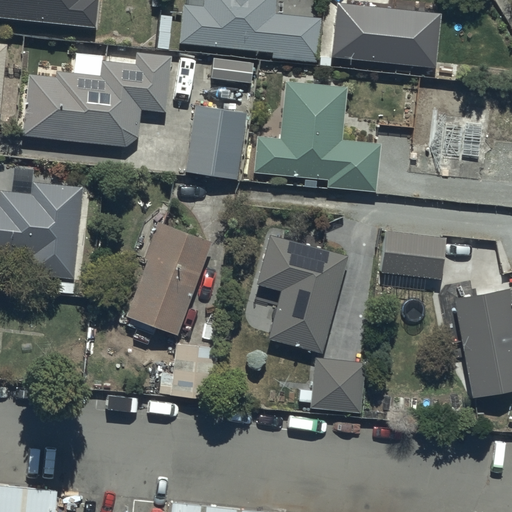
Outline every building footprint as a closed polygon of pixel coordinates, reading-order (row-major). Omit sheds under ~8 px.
[(0,0),(0,16),(95,25),(97,0),(0,0)] [(276,0),(204,0),(204,6),(185,4),(182,45),(272,51),(272,58),(317,61),(320,16),(276,13),(276,0)] [(441,17),(337,6),(331,58),(436,69),(441,17)] [(10,46),(0,45),(0,119),(3,120),(10,46)] [(167,112),(172,53),(134,50),(133,61),(101,58),(100,72),(55,68),(55,75),(28,73),(22,137),(126,146),(139,136),(141,110),(167,112)] [(254,61),(214,57),(212,79),(251,83),(254,61)] [(346,87),(284,82),(279,139),(256,137),(253,171),(328,178),(327,187),(375,192),(380,144),(341,141),(346,87)] [(247,108),(191,101),(183,170),(239,177),(247,108)] [(74,281),(83,187),(32,182),(33,169),(12,167),(10,191),(0,189),(0,255),(29,258),(27,276),(74,281)] [(211,241),(157,221),(144,256),(148,257),(123,323),(154,334),(156,328),(176,335),(211,241)] [(444,240),(386,231),(380,272),(438,280),(444,240)] [(348,256),(269,234),(256,284),(280,290),(267,336),(322,351),(348,256)] [(511,308),(508,288),(453,299),(472,398),(511,389),(511,308)] [(365,361),(314,356),(310,405),(361,410),(365,361)] [(46,511),(50,484),(0,478),(0,511),(46,511)] [(332,511),(164,494),(162,511),(332,511)]
